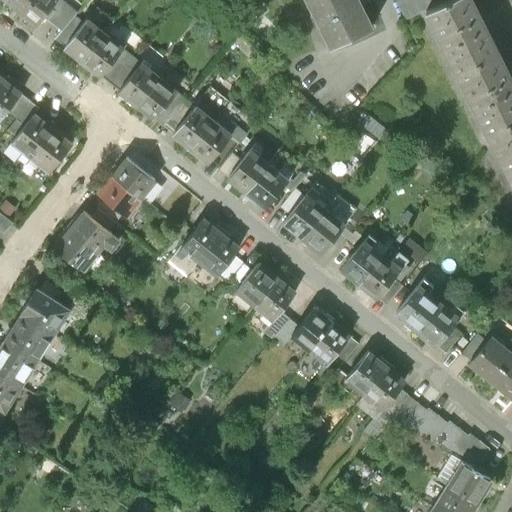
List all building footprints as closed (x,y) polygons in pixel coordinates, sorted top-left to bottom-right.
[(3,0),(3,1),(18,13),(29,0),(3,0)] [(54,0),(29,0),(18,13),(34,26),(41,17),(54,0)] [(75,14),(58,0),(54,0),(41,17),(60,32),(75,14)] [(305,0),(323,36),(330,50),(370,31),(358,5),(355,0),(305,0)] [(395,0),(406,21),(428,11),(449,0),(395,0)] [(472,0),(449,0),(428,11),(511,181),(511,79),(482,19),(472,0)] [(63,46),(90,16),(82,9),(56,40),(63,46)] [(96,9),(85,23),(102,36),(113,23),(96,9)] [(63,49),(79,63),(102,36),(85,23),(63,49)] [(118,50),(102,36),(79,63),(96,77),(97,75),(118,50)] [(97,75),(119,93),(140,68),(118,50),(97,75)] [(119,93),(136,107),(158,80),(141,66),(140,68),(119,93)] [(175,95),(158,80),(136,107),(152,122),(154,120),(175,95)] [(20,94),(3,81),(0,85),(0,118),(6,112),(20,94)] [(31,103),(20,94),(6,112),(17,121),(31,103)] [(154,120),(164,128),(184,106),(186,103),(175,95),(154,120)] [(40,111),(31,103),(17,121),(8,131),(17,138),(36,115),(40,111)] [(193,113),(184,106),(164,128),(174,136),(193,113)] [(173,137),(191,151),(213,123),(195,110),(193,113),(174,136),(173,137)] [(14,142),(33,158),(55,131),(36,115),(17,138),(14,142)] [(230,137),(213,123),(191,151),(208,165),(230,137)] [(73,146),(55,131),(33,158),(52,172),(73,146)] [(227,181),(244,195),(266,169),(249,155),(241,164),(227,181)] [(218,173),(227,181),(241,164),(232,156),(218,173)] [(128,160),(114,178),(146,203),(160,185),(128,160)] [(285,184),(266,169),(244,195),(263,210),(285,184)] [(132,221),(146,203),(114,178),(99,196),(115,208),(132,221)] [(290,217),(304,200),(294,192),(280,209),(290,217)] [(99,196),(86,213),(101,226),(115,208),(99,196)] [(282,226),(301,242),(323,216),(304,200),(290,217),(282,226)] [(86,213),(71,232),(101,255),(115,237),(101,226),(86,213)] [(0,231),(5,235),(13,225),(0,214),(0,231)] [(341,231),(323,216),(301,242),(320,257),(325,251),(340,233),(341,231)] [(182,250),(200,264),(218,242),(200,228),(182,250)] [(86,273),(101,255),(71,232),(57,250),(86,273)] [(349,240),(340,233),(325,251),(334,258),(349,240)] [(235,256),(218,242),(200,264),(217,278),(234,258),(235,256)] [(342,270),(360,285),(380,261),(362,246),(342,270)] [(253,273),(234,258),(217,278),(236,293),(253,273)] [(396,274),(380,261),(360,285),(376,298),(391,280),(396,274)] [(236,293),(255,308),(278,280),(259,265),(253,273),(236,293)] [(296,294),(278,280),(255,308),(273,323),(280,314),(296,294)] [(376,298),(386,307),(402,288),(391,280),(376,298)] [(46,283),(39,293),(57,305),(64,294),(46,283)] [(412,297),(402,288),(386,307),(385,309),(395,317),(398,313),(412,297)] [(398,313),(418,329),(437,307),(417,290),(412,297),(398,313)] [(37,292),(21,317),(53,338),(70,313),(57,305),(39,293),(37,292)] [(455,322),(437,307),(418,329),(436,344),(450,327),(455,322)] [(291,338),(309,352),(332,324),(314,310),(299,328),(291,338)] [(299,328),(280,314),(273,323),(264,335),(282,349),(291,338),(299,328)] [(21,317),(4,342),(37,363),(53,338),(21,317)] [(349,338),(332,324),(309,352),(326,366),(333,359),(349,338)] [(461,336),(450,327),(436,344),(434,346),(445,355),(461,336)] [(462,354),(471,362),(487,344),(477,336),(462,354)] [(469,365),(491,383),(511,358),(511,354),(492,337),(487,344),(471,362),(469,365)] [(360,346),(349,338),(333,359),(343,367),(360,346)] [(4,342),(0,348),(0,374),(21,388),(37,363),(4,342)] [(346,384),(364,398),(386,370),(368,356),(350,379),(346,384)] [(511,358),(491,383),(511,400),(511,358)] [(404,384),(386,370),(364,398),(382,412),(384,410),(400,389),(404,384)] [(336,396),(346,384),(350,379),(340,371),(326,389),(336,396)] [(0,409),(4,413),(21,388),(0,374),(0,409)] [(427,412),(400,389),(384,410),(393,416),(391,418),(412,431),(414,428),(432,440),(434,439),(457,452),(467,436),(449,422),(447,425),(429,410),(427,412)] [(467,435),(467,436),(457,452),(454,456),(464,461),(477,470),(489,449),(467,435)] [(464,461),(449,484),(479,503),(493,480),(477,470),(464,461)] [(449,484),(435,507),(444,511),(473,511),(479,503),(449,484)]
